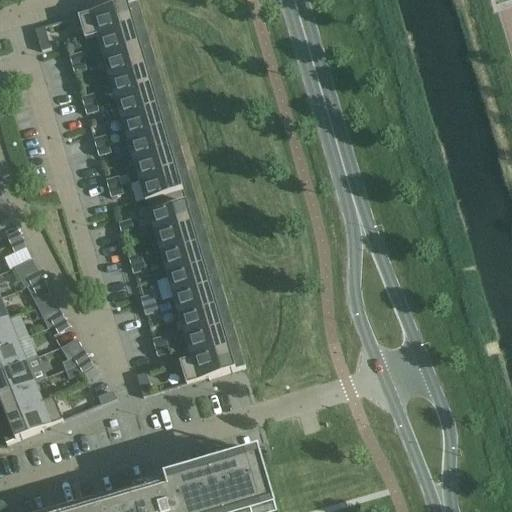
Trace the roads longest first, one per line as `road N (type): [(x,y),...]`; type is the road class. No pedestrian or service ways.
road 1 (residential): [(1,491),(383,381)]
road 2 (residential): [(114,343),(31,59)]
road 3 (residential): [(0,154),(79,324),(114,343)]
road 4 (tertiary): [(293,0),(354,210)]
road 5 (tertiary): [(354,210),(355,300),(383,381)]
road 6 (tertiary): [(425,366),(378,245),(354,210)]
road 7 (tertiary): [(450,511),(448,429),(425,366)]
road 8 (tertiary): [(383,381),(434,511)]
